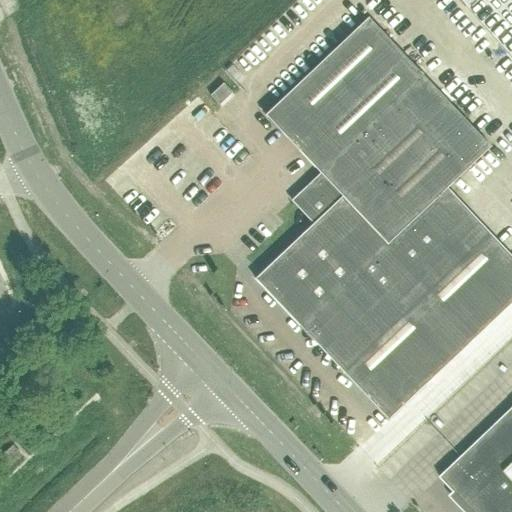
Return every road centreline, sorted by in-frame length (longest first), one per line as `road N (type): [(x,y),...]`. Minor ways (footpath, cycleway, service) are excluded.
road 1 (tertiary): [(214,374),(72,224),(31,168),(0,101)]
road 2 (tertiary): [(68,511),(214,374)]
road 3 (tertiary): [(344,511),(214,374)]
road 4 (unknown): [(379,511),(431,450),(511,380)]
